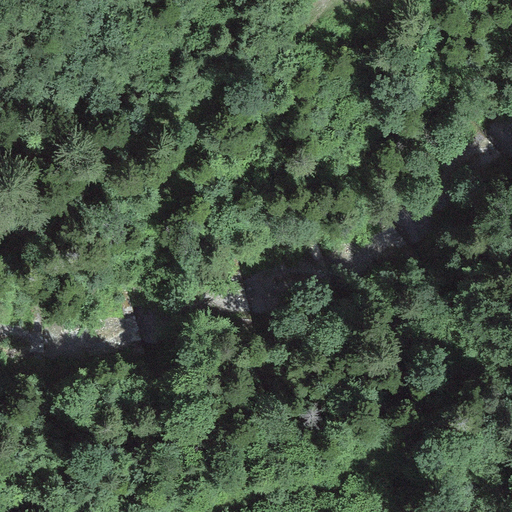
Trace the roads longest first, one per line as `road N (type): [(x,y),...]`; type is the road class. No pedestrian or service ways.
road 1 (track): [(344,0),(265,62),(131,138),(71,198),(0,227)]
road 2 (track): [(197,102),(154,222)]
